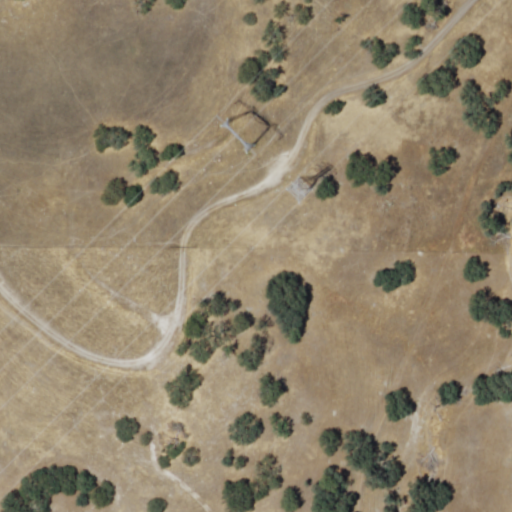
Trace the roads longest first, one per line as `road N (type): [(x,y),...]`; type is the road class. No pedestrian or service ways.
road 1 (track): [(183,253),(267,151),(436,0)]
road 2 (track): [(0,285),(72,348),(115,359),(144,356),(173,326),(183,253)]
road 3 (track): [(353,511),(364,450),(447,253)]
road 4 (track): [(447,253),(511,112)]
